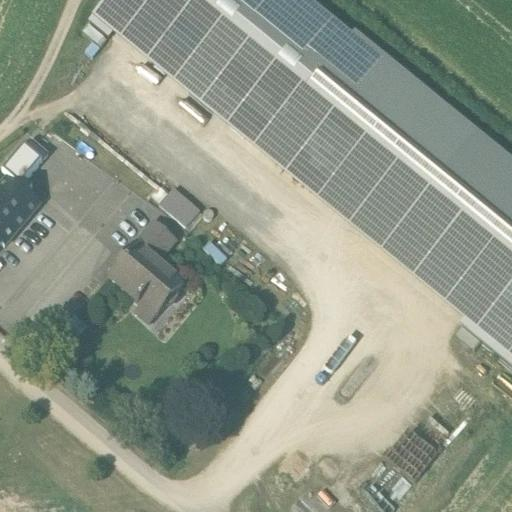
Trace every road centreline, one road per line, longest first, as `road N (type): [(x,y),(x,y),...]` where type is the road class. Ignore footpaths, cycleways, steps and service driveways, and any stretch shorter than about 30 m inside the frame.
road 1 (track): [(16,119),(109,97),(320,271),(334,307),(324,356),(195,511)]
road 2 (track): [(16,119),(105,191),(107,205),(10,320)]
road 3 (track): [(0,357),(192,511)]
road 4 (track): [(0,135),(13,125),(76,0)]
